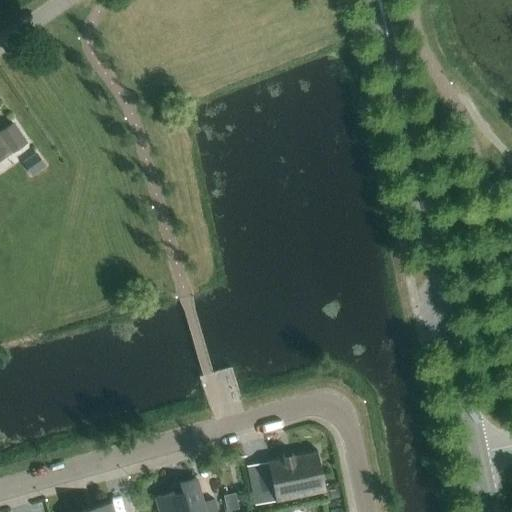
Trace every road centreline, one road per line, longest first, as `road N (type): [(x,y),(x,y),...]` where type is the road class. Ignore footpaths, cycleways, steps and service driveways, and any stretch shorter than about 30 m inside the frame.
road 1 (tertiary): [(382,0),(486,511)]
road 2 (residential): [(0,494),(305,412),(336,413)]
